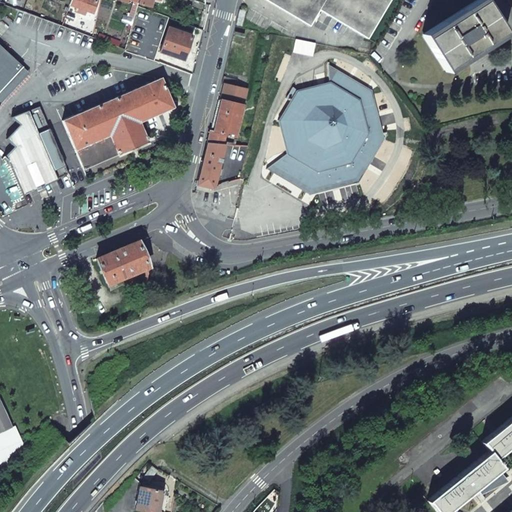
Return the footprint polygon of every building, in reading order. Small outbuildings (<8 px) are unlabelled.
[(97,0),(95,0),(70,0),(69,5),(76,7),(75,10),(81,12),(82,9),(92,13),(97,0)] [(263,0),(307,26),(317,10),(365,38),(388,0),(263,0)] [(503,31),(482,0),(480,0),(423,37),(444,69),(503,31)] [(241,28),(245,12),(239,11),(235,26),(241,28)] [(187,48),(191,36),(168,28),(160,52),(183,60),(187,48)] [(295,40),(293,52),(312,56),(314,44),(295,40)] [(0,91),(23,67),(19,64),(0,46),(0,91)] [(0,105),(29,73),(23,67),(0,91),(0,105)] [(370,92),(328,68),(329,84),(297,93),(292,87),(285,98),(290,103),(280,121),(289,152),(268,168),(310,193),(333,187),(357,181),(382,139),(370,92)] [(138,122),(172,107),(160,78),(155,81),(142,86),(62,121),(82,168),(116,153),(117,156),(132,149),(147,143),(145,139),(147,138),(146,135),(144,136),(138,122)] [(220,100),(235,103),(236,98),(222,95),(220,100)] [(234,137),(243,100),(236,98),(235,103),(220,100),(217,116),(213,132),(225,135),(234,137)] [(68,174),(39,106),(12,118),(18,124),(5,139),(13,147),(11,150),(6,156),(23,194),(68,174)] [(225,135),(213,132),(209,131),(206,143),(222,144),(224,139),(225,135)] [(201,164),(196,184),(210,188),(212,187),(222,144),(206,143),(201,164)] [(95,259),(106,284),(121,278),(148,266),(137,241),(116,250),(95,259)] [(121,278),(125,289),(147,280),(149,267),(149,266),(148,266),(121,278)] [(0,431),(9,428),(0,407),(0,431)] [(511,416),(481,442),(488,450),(495,458),(511,444),(511,416)] [(436,511),(446,511),(502,467),(499,463),(500,462),(498,459),(497,460),(495,458),(488,450),(427,500),(436,511)] [(151,466),(143,477),(149,481),(157,470),(151,466)] [(139,486),(134,509),(145,511),(151,511),(157,511),(161,491),(139,486)]
